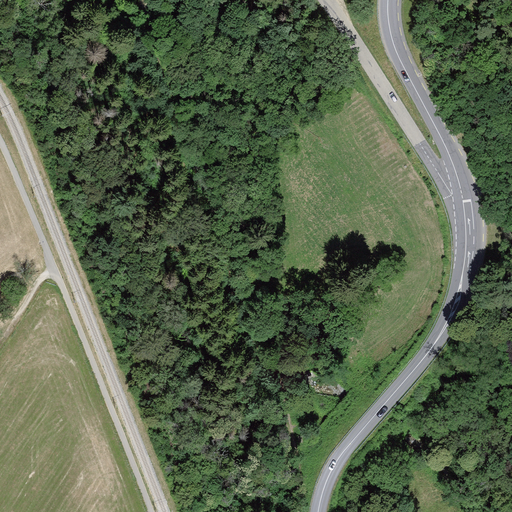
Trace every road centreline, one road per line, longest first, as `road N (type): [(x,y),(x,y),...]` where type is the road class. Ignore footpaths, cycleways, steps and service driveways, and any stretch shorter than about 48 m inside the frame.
road 1 (track): [(151,511),(0,140)]
road 2 (tertiary): [(318,511),(340,456),(443,332),(462,288),(469,224)]
road 3 (tertiary): [(469,224),(327,0)]
road 4 (tertiary): [(469,224),(455,164),(392,39),(390,0)]
